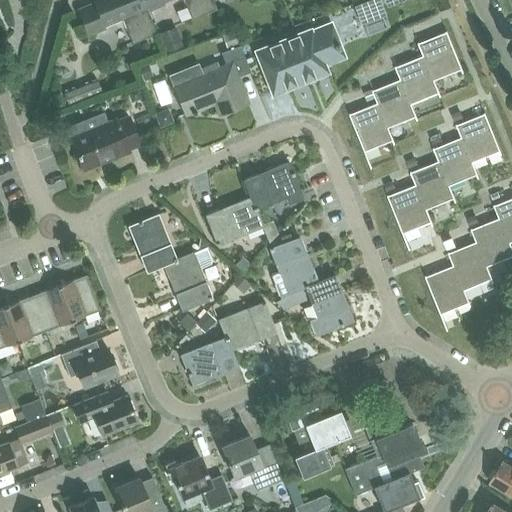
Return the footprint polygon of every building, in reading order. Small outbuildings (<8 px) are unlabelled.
[(157,33),(148,10),(143,0),(92,0),(93,3),(77,10),(87,35),(105,28),(104,25),(122,18),(132,43),(157,33)] [(216,9),(212,0),(143,0),(148,10),(164,4),(163,1),(166,0),(183,0),(192,19),(216,9)] [(330,18),(342,43),(357,36),(344,11),(330,18)] [(309,31),(257,51),(273,92),(325,71),(322,64),(342,56),(330,25),(310,33),(309,31)] [(176,28),(160,30),(162,49),(179,47),(176,28)] [(418,42),(424,55),(439,92),(440,96),(441,96),(435,80),(462,69),(463,72),(464,72),(447,30),(446,31),(447,32),(420,43),(419,42),(418,42)] [(227,48),(238,45),(233,31),(222,35),(227,48)] [(173,85),(178,97),(185,116),(221,100),(226,111),(248,102),(237,75),(250,70),(242,52),(240,45),(224,51),(229,63),(218,68),(216,63),(200,69),(202,74),(173,85)] [(412,103),(439,92),(424,55),(397,66),(396,65),(395,66),(396,67),(398,73),(401,79),(416,116),(417,120),(418,119),(412,103)] [(138,66),(143,79),(152,76),(147,63),(138,66)] [(378,103),(393,140),(394,143),(395,143),(389,127),(416,116),(401,79),(374,90),(373,89),(372,89),(378,103)] [(101,91),(98,82),(64,94),(67,104),(101,91)] [(138,89),(128,92),(130,98),(135,100),(141,98),(138,89)] [(373,92),(366,94),(368,100),(375,98),(373,92)] [(366,151),(393,140),(378,103),(351,113),(350,113),(372,167),(373,167),(366,151)] [(461,112),(453,115),(455,121),(464,117),(461,112)] [(462,137),(477,174),(478,178),(479,177),(473,161),(500,150),(501,154),(502,154),(485,112),(484,113),(485,113),(458,124),(457,124),(456,124),(462,137)] [(139,144),(131,125),(128,117),(116,122),(115,120),(105,124),(102,115),(87,121),(68,128),(84,168),(127,151),(127,149),(139,144)] [(437,134),(428,137),(431,145),(440,142),(437,134)] [(450,185),(477,174),(462,137),(435,148),(434,147),(433,147),(439,161),(454,198),(455,201),(456,201),(450,185)] [(415,157),(406,161),(409,169),(418,165),(415,157)] [(255,209),(264,205),(285,197),(288,204),(303,198),(288,161),(243,180),(250,197),(255,209)] [(416,184),(431,221),(432,225),(433,225),(427,209),(454,198),(439,161),(412,171),(411,171),(416,184)] [(392,182),(385,185),(388,191),(395,188),(392,182)] [(431,221),(416,184),(389,195),(389,194),(388,195),(410,249),(411,248),(405,232),(431,221)] [(261,225),(255,209),(250,197),(205,215),(216,244),(262,226),(261,225)] [(494,204),(499,217),(511,248),(511,246),(510,242),(511,241),(511,198),(495,205),(495,204),(494,204)] [(176,259),(158,214),(128,226),(146,272),(163,265),(163,264),(176,259)] [(476,214),(466,217),(470,226),(479,222),(476,214)] [(488,266),(511,255),(511,248),(499,217),(472,228),(471,228),(476,241),(492,279),(493,282),(494,282),(488,266)] [(290,233),(280,237),(283,243),(289,240),(292,239),(290,233)] [(284,295),(305,287),(304,286),(317,281),(299,236),(292,239),(289,240),(283,243),(269,248),(281,279),(274,282),(280,297),(284,295)] [(452,239),(444,242),(448,250),(455,247),(452,239)] [(454,265),(469,302),(470,306),(471,305),(465,289),(492,279),(476,241),(450,252),(449,251),(448,252),(454,265)] [(182,309),(200,302),(211,297),(199,268),(210,264),(211,260),(206,247),(193,252),(176,259),(163,264),(163,265),(182,309)] [(243,256),(235,264),(242,271),(250,262),(243,256)] [(469,302),(454,265),(427,276),(426,275),(425,275),(447,330),(448,329),(442,313),(469,302)] [(86,274),(58,285),(72,320),(99,310),(86,274)] [(334,274),(317,281),(304,286),(305,287),(317,317),(309,320),(315,335),(353,320),(334,274)] [(241,275),(233,285),(243,292),(250,283),(241,275)] [(45,330),(72,320),(58,285),(32,295),(45,330)] [(32,295),(5,305),(18,341),(45,330),(32,295)] [(284,295),(276,304),(283,310),(290,301),(284,295)] [(218,319),(225,337),(225,336),(230,349),(231,349),(276,331),(264,301),(218,319)] [(0,347),(18,341),(5,305),(0,307),(0,347)] [(207,312),(195,323),(204,332),(215,320),(207,312)] [(187,331),(196,321),(187,313),(178,322),(187,331)] [(86,323),(74,327),(79,339),(91,335),(86,323)] [(238,366),(231,349),(230,349),(225,336),(225,337),(180,355),(192,385),(238,366)] [(100,351),(95,340),(60,354),(69,375),(76,373),(82,387),(117,373),(115,368),(118,367),(114,359),(112,359),(107,348),(100,351)] [(24,356),(28,367),(40,362),(35,351),(24,356)] [(40,362),(28,367),(32,378),(44,373),(40,362)] [(12,371),(9,365),(3,363),(0,364),(0,371),(1,375),(12,371)] [(0,411),(11,407),(7,396),(0,377),(0,411)] [(103,405),(98,393),(72,404),(80,422),(95,417),(102,434),(136,420),(126,395),(103,405)] [(39,401),(25,406),(30,420),(44,414),(39,401)] [(306,479),(332,468),(331,465),(333,464),(325,444),(354,433),(347,417),(343,419),(339,409),(321,417),(317,406),(294,416),(299,427),(304,425),(315,452),(298,460),(306,479)] [(47,416),(53,432),(63,428),(62,427),(66,426),(60,411),(47,416)] [(294,416),(286,419),(291,430),(299,427),(294,416)] [(354,494),(373,486),(409,472),(423,466),(417,452),(425,449),(420,437),(418,438),(411,422),(393,429),(388,417),(364,427),(376,455),(344,468),(354,494)] [(20,437),(22,441),(48,431),(43,418),(16,428),(20,437)] [(249,434),(221,446),(233,477),(248,470),(256,490),(283,479),(268,444),(255,449),(249,434)] [(0,472),(16,466),(27,461),(22,447),(7,442),(0,444),(0,472)] [(45,465),(45,467),(54,463),(51,454),(49,455),(48,456),(46,458),(46,459),(45,461),(45,463),(45,465)] [(232,500),(228,493),(221,474),(209,479),(199,455),(169,467),(182,497),(199,490),(208,510),(232,500)] [(511,466),(502,461),(489,481),(511,495),(511,466)] [(412,481),(409,472),(373,486),(382,510),(377,511),(404,511),(401,504),(422,495),(416,479),(412,481)] [(114,488),(122,506),(123,511),(166,511),(156,486),(144,491),(138,478),(114,488)] [(302,503),(294,481),(285,484),(293,506),(302,503)] [(295,507),(298,511),(310,511),(330,502),(324,491),(295,507)] [(98,511),(93,496),(69,506),(70,511),(111,511),(112,511),(110,511),(98,511)] [(509,511),(494,502),(487,511),(509,511)]
